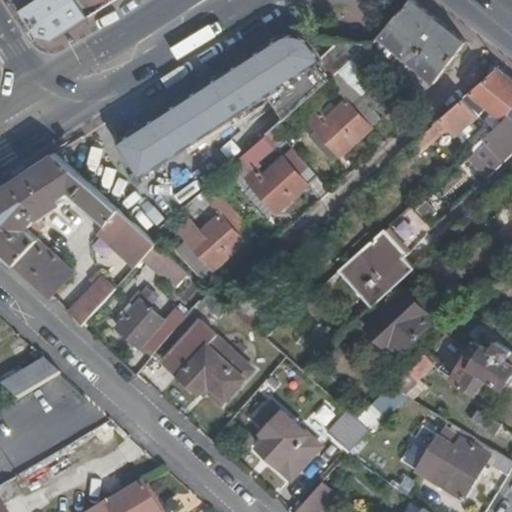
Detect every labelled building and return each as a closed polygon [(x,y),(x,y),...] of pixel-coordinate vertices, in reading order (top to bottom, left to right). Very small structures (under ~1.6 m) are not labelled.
[(16,0),(39,35),(56,38),(88,17),(76,0),(16,0)] [(76,0),(88,17),(114,0),(76,0)] [(414,1),(382,38),(436,84),(468,42),(414,1)] [(301,36),(290,34),(271,47),(120,145),(143,181),(269,98),(288,121),(309,102),(331,83),(318,66),(326,60),(314,43),(301,36)] [(326,60),(318,66),(331,83),(342,74),(373,47),(376,44),(351,41),(326,60)] [(384,59),(373,47),(358,61),(368,72),(384,59)] [(358,61),(342,74),(383,117),(387,121),(398,98),(374,73),(370,75),(368,72),(358,61)] [(511,111),(511,76),(501,68),(407,151),(413,158),(418,154),(421,157),(451,131),(458,138),(479,118),(477,115),(486,106),(504,122),(511,111)] [(327,121),(322,115),(311,123),(340,157),(372,130),(372,126),(383,117),(342,74),(331,83),(348,103),(327,121)] [(511,111),(504,122),(486,138),(501,153),(511,142),(511,111)] [(311,123),(305,128),(335,162),(340,157),(311,123)] [(287,141),(277,130),(236,166),(246,178),(287,141)] [(258,173),(248,181),(276,214),(319,177),(296,151),(264,179),(258,173)] [(152,239),(55,154),(0,190),(0,249),(15,263),(54,298),(77,274),(30,231),(38,222),(43,224),(46,222),(50,227),(65,217),(63,210),(65,205),(61,198),(69,193),(109,227),(103,235),(140,268),(149,257),(160,246),(152,239)] [(248,181),(241,187),(271,220),(276,214),(248,181)] [(244,244),(244,242),(255,233),(213,186),(202,195),(222,218),(205,234),(198,226),(186,237),(193,246),(182,256),(202,278),(208,273),(212,270),(214,270),(244,244)] [(385,230),(339,274),(374,311),(415,271),(405,259),(408,256),(385,230)] [(149,257),(180,286),(192,273),(160,246),(149,257)] [(89,282),(95,287),(71,313),(86,326),(117,292),(97,274),(89,282)] [(134,314),(121,327),(155,358),(191,319),(179,309),(169,321),(153,306),(162,296),(152,287),(143,297),(141,295),(129,309),(134,314)] [(366,329),(393,357),(436,317),(409,290),(366,329)] [(248,295),(232,309),(259,332),(273,318),(248,295)] [(202,392),(208,386),(226,403),(257,369),(220,335),(214,341),(203,332),(171,366),(187,380),(186,382),(195,391),(198,388),(202,392)] [(490,354),(484,350),(462,385),(480,396),(488,383),(502,393),(506,388),(509,390),(511,384),(511,368),(506,364),(511,354),(497,344),(490,354)] [(432,367),(424,357),(409,371),(418,380),(432,367)] [(7,386),(5,388),(21,401),(64,376),(49,362),(28,374),(22,366),(2,378),(7,386)] [(416,386),(405,375),(391,388),(405,397),(416,386)] [(282,469),(291,477),(319,446),(273,403),(259,419),(268,428),(264,432),(269,438),(260,447),(265,452),(263,454),(273,463),(276,460),(281,466),(282,469)] [(388,415),(376,403),(358,419),(373,432),(388,415)] [(504,424),(482,410),(474,424),(496,437),(504,424)] [(352,414),(332,436),(352,455),(373,432),(358,419),(352,414)] [(466,500),(489,463),(510,476),(511,473),(511,461),(496,451),(492,458),(476,448),(462,440),(457,447),(448,440),(441,451),(450,457),(435,480),(466,500)] [(480,442),(476,448),(492,458),(496,451),(480,442)] [(160,511),(142,483),(108,504),(109,507),(102,511),(160,511)] [(326,484),(325,485),(300,511),(322,511),(338,493),(326,484)] [(17,498),(9,485),(0,489),(0,511),(5,511),(3,507),(17,498)]
